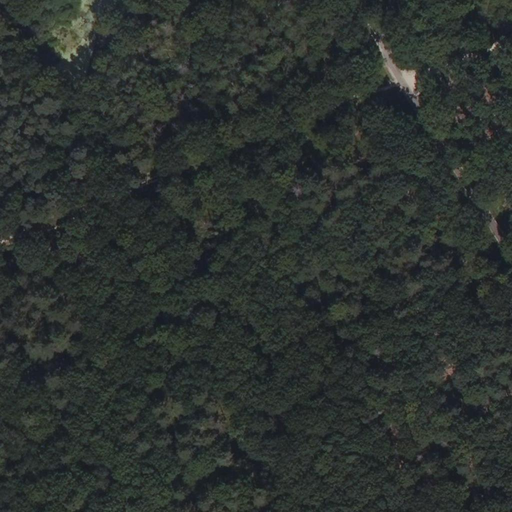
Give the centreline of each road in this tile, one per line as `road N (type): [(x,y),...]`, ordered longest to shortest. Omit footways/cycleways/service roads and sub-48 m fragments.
road 1 (track): [(0,245),(511,37)]
road 2 (unclassified): [(511,257),(386,56),(390,0)]
